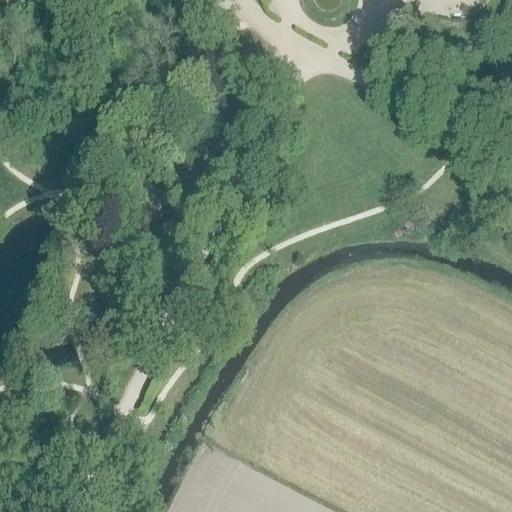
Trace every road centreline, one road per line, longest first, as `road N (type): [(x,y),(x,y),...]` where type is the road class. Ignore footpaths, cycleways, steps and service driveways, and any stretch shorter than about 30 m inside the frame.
road 1 (track): [(77,511),(305,47)]
road 2 (track): [(305,47),(511,157)]
